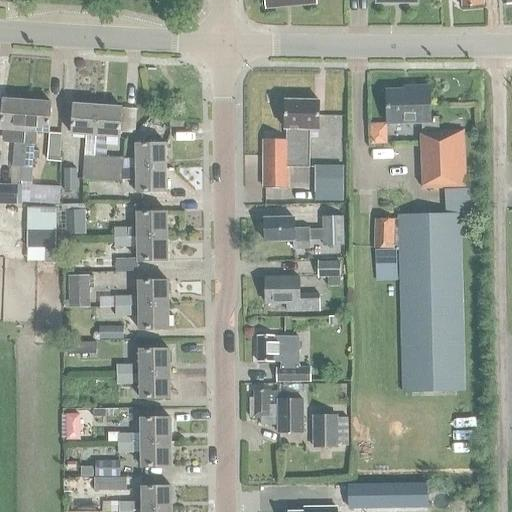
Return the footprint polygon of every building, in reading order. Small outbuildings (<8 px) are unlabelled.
[(264,0),(266,9),(315,4),(315,0),(264,0)] [(461,0),(462,8),(483,6),(482,0),(461,0)] [(420,132),(422,189),(465,188),(463,131),(438,132),(437,118),(429,118),(429,88),(412,88),(412,91),(386,92),(387,124),(421,123),(421,132),(420,132)] [(0,137),(0,141),(14,143),(12,167),(22,168),(24,144),(25,132),(27,102),(3,100),(0,137)] [(318,130),(319,102),(285,101),(284,130),(287,130),(287,141),(263,140),(263,157),(264,157),(264,189),(287,189),(287,151),(308,151),(309,130),(318,130)] [(25,132),(24,144),(22,168),(32,168),(35,132),(49,133),(51,104),(27,102),(25,132)] [(73,105),(71,135),(86,136),(84,156),(94,157),(95,137),(97,107),(73,105)] [(95,137),(94,157),(104,157),(106,158),(107,138),(119,138),(121,109),(97,107),(95,137)] [(52,135),(52,161),(64,161),(65,135),(52,135)] [(135,145),(136,169),(166,169),(165,144),(135,145)] [(84,156),(83,168),(103,169),(104,157),(94,157),(84,156)] [(104,157),(103,169),(123,171),(123,169),(124,160),(124,159),(106,158),(104,157)] [(314,166),(313,200),(341,200),(342,166),(314,166)] [(22,168),(21,183),(31,183),(32,168),(22,168)] [(83,168),(82,180),(102,181),(103,169),(83,168)] [(103,169),(102,181),(122,183),(122,181),(123,171),(103,169)] [(166,169),(136,169),(136,194),(166,193),(166,169)] [(62,192),(75,193),(75,170),(62,170),(62,192)] [(0,205),(17,206),(18,185),(0,184),(0,205)] [(27,210),(27,248),(43,248),(43,264),(55,264),(55,248),(56,210),(27,210)] [(85,235),(84,210),(65,211),(66,236),(85,235)] [(137,214),(137,238),(167,237),(166,213),(137,214)] [(399,234),(402,393),(465,391),(460,214),(398,216),(398,229),(393,229),(393,220),(375,220),(375,249),(394,249),(394,234),(399,234)] [(265,242),(294,241),(294,250),(309,250),(309,241),(323,241),(323,246),(343,246),(342,218),(322,218),(323,230),(309,230),(309,229),(294,229),(294,219),(264,219),(265,242)] [(115,229),(115,238),(129,238),(129,229),(115,229)] [(167,237),(137,238),(138,262),(167,262),(167,237)] [(129,238),(115,238),(115,247),(129,247),(129,238)] [(318,263),(318,278),(340,277),(339,263),(318,263)] [(90,301),(90,276),(68,276),(69,301),(90,301)] [(298,278),(265,278),(266,304),(287,304),(287,312),(319,312),(319,295),(299,295),(298,278)] [(138,282),(138,306),(168,306),(168,282),(138,282)] [(116,298),(116,307),(130,307),(130,297),(116,298)] [(168,306),(138,306),(139,331),(168,330),(168,306)] [(130,307),(116,307),(116,316),(130,316),(130,307)] [(121,339),(121,328),(98,328),(98,339),(121,339)] [(276,369),(276,382),(310,382),(310,368),(298,368),(298,338),(258,337),(257,362),(281,362),(281,369),(276,369)] [(96,340),(67,341),(67,353),(97,353),(96,340)] [(139,351),(140,375),(169,374),(169,350),(139,351)] [(117,366),(117,375),(131,375),(131,366),(117,366)] [(169,374),(140,375),(140,399),(170,399),(169,374)] [(131,375),(117,375),(117,384),(131,384),(131,375)] [(272,405),(272,391),(254,391),(254,399),(250,399),(250,418),(261,418),(261,426),(278,426),(278,433),(304,433),(303,400),(277,401),(278,405),(272,405)] [(313,414),(313,448),(337,448),(337,446),(347,446),(347,418),(337,418),(337,414),(313,414)] [(80,415),(66,415),(66,427),(80,427),(80,415)] [(140,419),(141,443),(170,443),(170,419),(140,419)] [(118,435),(118,444),(132,444),(132,434),(118,435)] [(170,443),(141,443),(141,468),(171,467),(170,443)] [(132,444),(118,444),(119,453),(132,453),(132,444)] [(119,462),(95,463),(95,478),(119,477),(119,462)] [(94,491),(126,491),(126,479),(94,478),(94,491)] [(141,488),(142,511),(171,511),(171,487),(141,488)] [(119,503),(119,511),(129,511),(133,511),(133,503),(119,503)]
